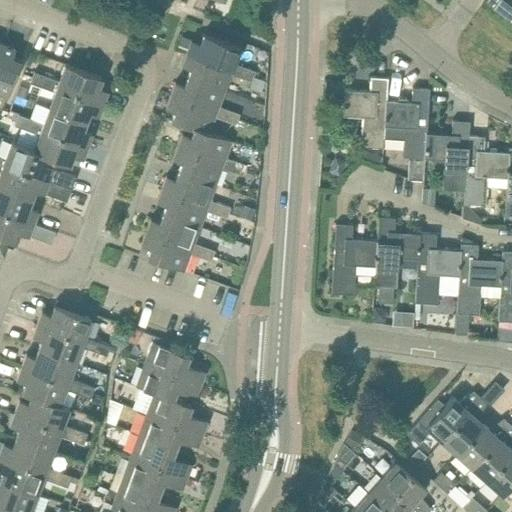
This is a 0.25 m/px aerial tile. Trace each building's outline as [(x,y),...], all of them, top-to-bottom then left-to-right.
[(190,39),(186,51),(253,76),(255,71),(234,63),(240,46),(203,32),(198,46),(190,43),(191,39),(190,39)] [(10,46),(2,43),(0,47),(0,94),(7,97),(21,60),(7,55),(10,46)] [(192,63),(187,76),(224,90),(230,74),(251,81),(253,76),(186,51),(183,60),(192,63)] [(102,77),(65,64),(58,80),(55,87),(102,104),(106,94),(97,91),(102,77)] [(29,83),(41,88),(45,75),(34,71),(29,83)] [(53,92),(47,108),(85,122),(90,108),(100,111),(102,104),(55,87),(58,80),(45,75),(41,88),(53,92)] [(173,86),(170,95),(237,119),(239,114),(218,106),(224,90),(187,76),(182,89),(173,86)] [(251,81),(248,87),(261,92),(265,80),(253,76),(251,81)] [(383,148),(383,138),(386,99),(387,78),(370,76),(369,90),(344,89),(342,115),(362,116),(360,146),(383,148)] [(402,157),(424,158),(426,132),(429,88),(412,87),(411,101),(386,99),(383,138),(403,139),(402,157)] [(176,106),(171,120),(193,128),(194,127),(208,133),(209,132),(214,116),(235,124),(237,119),(170,95),(167,102),(176,106)] [(85,122),(47,108),(41,123),(39,129),(87,147),(90,137),(81,134),(85,122)] [(13,125),(25,130),(29,119),(17,114),(13,125)] [(37,134),(32,150),(48,156),(47,157),(70,165),(75,151),(84,154),(87,147),(39,129),(41,123),(29,119),(25,130),(37,134)] [(441,190),(463,191),(468,135),(469,121),(452,120),(451,133),(426,132),(424,158),(443,160),(441,190)] [(180,137),(176,146),(244,171),(246,165),(225,157),(231,140),(209,132),(208,133),(194,127),(193,128),(189,140),(180,137)] [(462,205),(462,216),(480,223),(481,218),(469,206),(485,207),(486,186),(506,188),(508,151),(483,150),(484,136),(468,135),(463,191),(462,205)] [(10,140),(4,157),(2,163),(49,180),(71,188),(75,176),(52,168),(51,171),(43,168),(47,157),(48,156),(32,150),(32,149),(10,140)] [(183,157),(178,171),(215,185),(221,167),(242,175),(244,171),(176,146),(174,154),(183,157)] [(365,150),(362,159),(379,165),(382,156),(365,150)] [(0,155),(0,187),(32,198),(35,190),(36,185),(45,188),(43,192),(66,201),(71,188),(49,180),(2,163),(4,157),(0,155)] [(407,179),(412,180),(422,180),(424,160),(409,159),(407,179)] [(164,179),(161,189),(228,214),(230,207),(209,200),(215,185),(178,171),(173,183),(164,179)] [(32,198),(0,187),(0,211),(33,224),(36,215),(27,211),(32,198)] [(167,200),(162,214),(199,227),(205,210),(226,218),(228,214),(161,189),(158,196),(167,200)] [(242,205),(238,215),(250,219),(254,209),(242,205)] [(0,236),(16,242),(21,228),(29,231),(27,235),(51,244),(55,232),(33,224),(0,211),(0,236)] [(145,232),(212,257),(215,250),(193,242),(199,227),(162,214),(158,226),(148,222),(145,232)] [(398,257),(417,258),(419,232),(394,231),(395,217),(378,216),(376,239),(375,265),(373,285),(378,286),(377,302),(392,303),(393,287),(396,287),(398,257)] [(356,264),(375,265),(376,239),(352,238),(353,224),(335,223),(331,293),(354,294),(356,264)] [(211,261),(212,257),(145,232),(142,239),(151,243),(146,257),(183,270),(190,253),(211,261)] [(439,294),(458,295),(460,249),(435,247),(436,233),(419,232),(417,258),(414,319),(419,319),(420,303),(438,304),(439,294)] [(480,296),(499,297),(500,285),(501,259),(477,258),(477,244),(460,243),(460,249),(458,295),(457,313),(479,314),(480,296)] [(511,250),(502,250),(501,259),(500,285),(499,297),(498,320),(511,321),(511,250)] [(40,315),(36,324),(83,341),(80,346),(92,351),(96,339),(85,335),(91,318),(54,304),(49,318),(40,315)] [(83,341),(36,324),(33,332),(43,335),(38,348),(75,361),(80,346),(83,341)] [(132,327),(127,339),(136,343),(140,330),(132,327)] [(110,344),(96,339),(92,351),(105,356),(106,354),(113,357),(114,352),(108,350),(110,344)] [(152,341),(144,363),(200,384),(205,371),(193,367),(192,371),(184,368),(189,354),(152,341)] [(75,361),(38,348),(33,361),(24,358),(21,366),(67,383),(64,390),(76,394),(80,382),(69,378),(75,361)] [(135,385),(153,392),(154,391),(172,398),(173,397),(177,385),(185,388),(184,392),(196,397),(200,384),(144,363),(135,385)] [(67,383),(21,366),(18,375),(27,378),(22,392),(31,395),(31,394),(59,405),(59,404),(64,390),(67,383)] [(80,382),(76,394),(88,399),(93,387),(80,382)] [(436,400),(406,433),(418,444),(431,431),(441,440),(480,396),(473,390),(458,401),(452,396),(443,406),(436,400)] [(154,391),(153,392),(146,412),(203,433),(207,421),(196,416),(194,421),(186,418),(191,404),(173,397),(172,398),(154,391)] [(31,394),(31,395),(26,407),(17,404),(14,412),(60,430),(58,435),(70,439),(74,428),(62,424),(68,407),(59,404),(59,405),(31,394)] [(441,440),(456,453),(483,423),(477,418),(487,402),(480,396),(441,440)] [(60,430),(14,412),(11,421),(20,424),(16,436),(52,450),(58,435),(60,430)] [(146,412),(138,434),(175,448),(180,434),(188,437),(186,442),(198,446),(203,433),(146,412)] [(456,453),(471,467),(510,423),(503,417),(489,428),(483,423),(456,453)] [(471,467),(486,480),(511,450),(511,449),(507,445),(511,436),(511,425),(510,423),(471,467)] [(74,428),(70,439),(83,444),(87,433),(74,428)] [(350,430),(344,443),(356,449),(362,436),(350,430)] [(138,434),(130,455),(187,476),(191,463),(180,459),(178,463),(170,460),(175,448),(138,434)] [(52,450),(16,436),(10,450),(1,447),(0,450),(0,455),(44,471),(42,478),(54,482),(58,471),(46,466),(52,450)] [(344,443),(334,463),(343,469),(348,463),(356,454),(355,453),(344,443)] [(501,494),(509,485),(511,481),(511,450),(486,480),(501,494)] [(44,471),(0,455),(0,465),(4,467),(0,478),(0,479),(36,493),(42,478),(44,471)] [(130,455),(122,477),(159,491),(164,477),(172,480),(170,485),(182,489),(187,476),(130,455)] [(381,477),(420,511),(434,511),(431,509),(419,494),(425,488),(395,461),(381,477)] [(327,477),(324,481),(330,486),(343,470),(334,463),(327,477)] [(58,471),(54,482),(67,487),(71,476),(58,471)] [(114,498),(114,499),(149,511),(173,511),(176,506),(164,502),(163,506),(154,503),(159,491),(122,477),(116,493),(109,490),(107,495),(114,498)] [(420,511),(381,477),(368,492),(391,511),(420,511)] [(36,493),(0,479),(0,504),(22,511),(37,511),(30,509),(36,493)] [(324,481),(315,499),(322,505),(335,490),(330,486),(324,481)] [(391,511),(368,492),(355,506),(360,511),(391,511)] [(470,499),(463,507),(468,511),(485,511),(487,510),(472,496),(470,499)] [(149,511),(114,499),(109,511),(149,511)]
